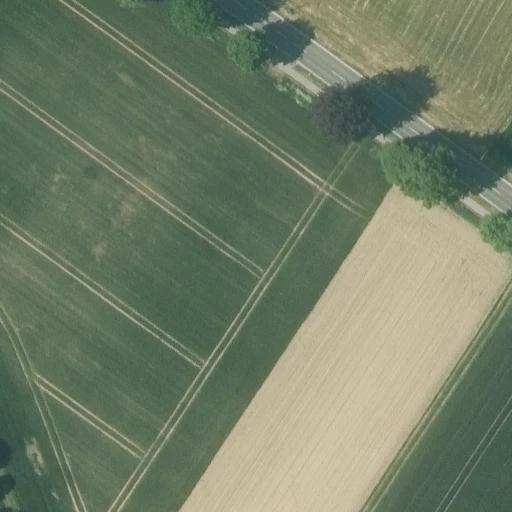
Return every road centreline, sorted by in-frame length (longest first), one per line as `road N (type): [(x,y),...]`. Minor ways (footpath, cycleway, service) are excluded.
road 1 (primary): [(511,206),(228,0)]
road 2 (track): [(377,511),(511,291)]
